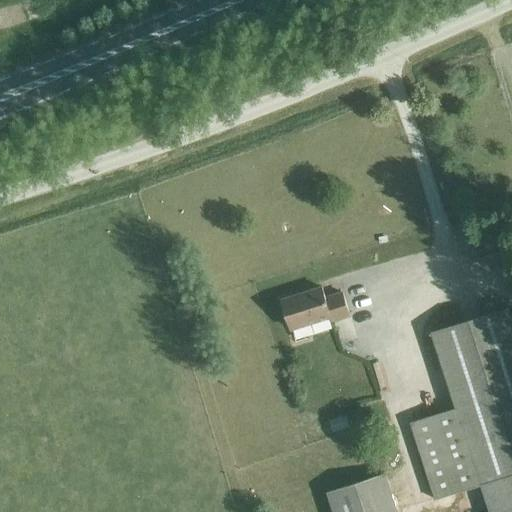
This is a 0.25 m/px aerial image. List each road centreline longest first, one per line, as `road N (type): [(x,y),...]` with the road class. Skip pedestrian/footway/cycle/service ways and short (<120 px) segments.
road 1 (unclassified): [(0,200),(510,0)]
road 2 (primary): [(239,0),(0,97)]
